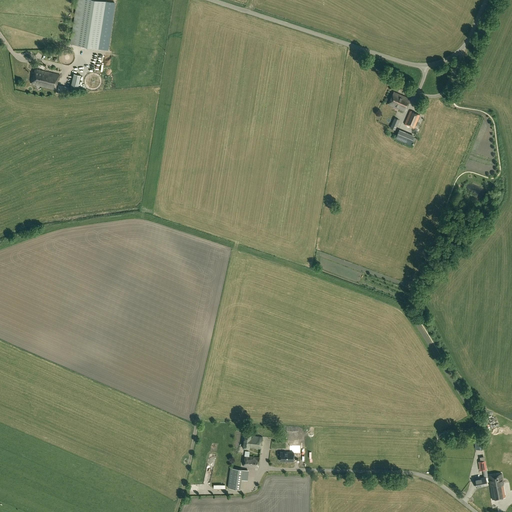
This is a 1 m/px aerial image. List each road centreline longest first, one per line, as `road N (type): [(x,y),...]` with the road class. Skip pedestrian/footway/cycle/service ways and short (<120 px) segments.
road 1 (unclassified): [(210,0),(416,65),(458,52),(485,0)]
road 2 (unclassified): [(475,511),(415,474),(264,468)]
